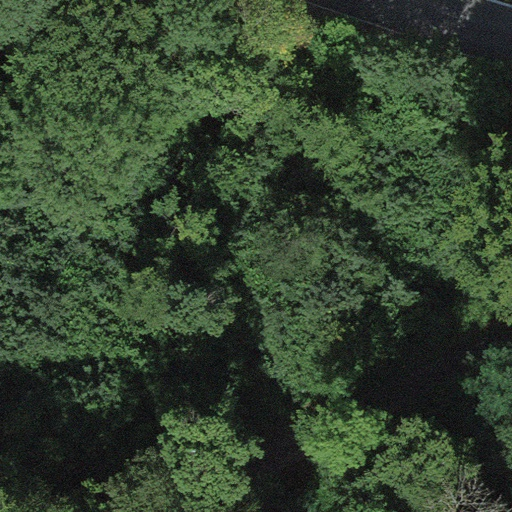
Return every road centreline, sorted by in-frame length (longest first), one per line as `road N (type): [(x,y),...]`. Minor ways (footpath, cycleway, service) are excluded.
road 1 (track): [(180,511),(408,391),(511,349)]
road 2 (residential): [(511,38),(395,0)]
